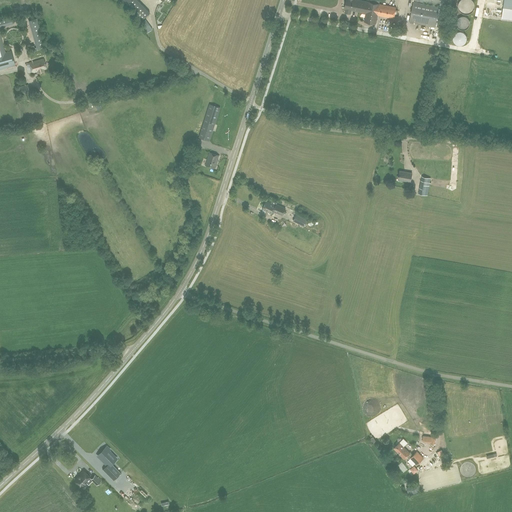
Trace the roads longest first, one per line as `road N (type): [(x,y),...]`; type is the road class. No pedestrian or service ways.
road 1 (unclassified): [(511,386),(430,373),(179,291)]
road 2 (tertiary): [(250,103),(205,240),(179,291)]
road 3 (tertiary): [(131,351),(0,486)]
road 4 (unclassified): [(0,361),(131,351)]
